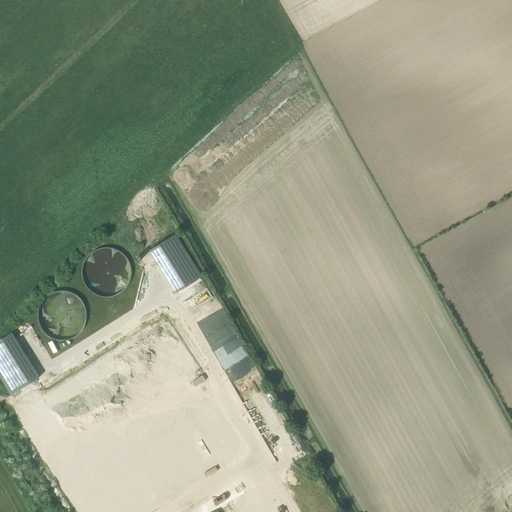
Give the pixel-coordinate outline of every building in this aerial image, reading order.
[(141,210),(120,220),(132,242),(152,232),(141,210)] [(150,250),(176,293),(202,276),(176,234),(150,250)] [(82,269),(81,272),(81,273),(82,275),(82,279),(83,282),(85,285),(87,288),(90,291),(93,293),(96,294),(98,295),(102,296),(106,297),(109,297),(113,296),(116,295),(119,293),(122,292),(123,290),(126,287),(128,285),(129,282),(130,279),(131,275),(131,272),(131,268),(130,265),(129,261),(127,258),(125,256),(121,252),(118,250),(116,249),(112,248),(109,247),(106,247),(104,247),(99,248),(95,249),(92,252),(90,253),(88,255),(86,257),(84,260),(83,262),(82,265),(82,269)] [(43,299),(41,302),(39,306),(38,311),(37,315),(38,319),(39,323),(41,327),(43,331),(46,334),(50,336),(54,338),(58,339),(62,340),(66,339),(70,338),(74,336),(78,334),(81,331),(83,327),(85,323),(86,319),(87,315),(86,311),(85,306),(83,303),(81,299),(78,296),(74,293),(70,292),(66,290),(62,290),(58,290),(54,292),(50,293),(46,296),(43,299)] [(11,333),(0,339),(0,377),(11,395),(39,378),(11,333)] [(192,382),(195,387),(205,380),(202,375),(192,382)] [(80,511),(148,511),(251,457),(215,391),(156,423),(155,420),(115,442),(119,451),(63,481),(80,511)] [(287,511),(267,479),(231,502),(224,491),(206,503),(209,508),(211,507),(214,511),(287,511)]
